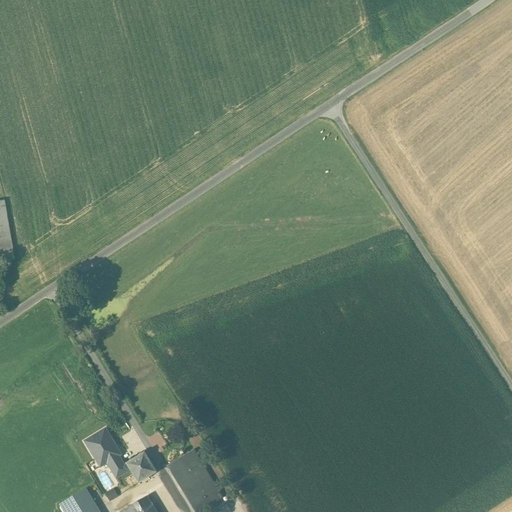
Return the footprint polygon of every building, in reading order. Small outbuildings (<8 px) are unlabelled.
[(4,202),(0,202),(0,234),(9,233),(4,202)] [(9,233),(0,234),(0,253),(12,251),(9,233)] [(12,251),(0,253),(0,263),(14,262),(12,251)] [(120,455),(105,430),(90,440),(94,445),(89,448),(101,467),(108,462),(117,478),(127,472),(127,471),(130,469),(128,465),(124,467),(118,456),(120,455)] [(210,511),(226,503),(194,451),(179,460),(195,487),(210,511)] [(146,456),(141,455),(137,457),(136,459),(128,464),(140,484),(157,474),(155,470),(157,468),(151,459),(149,461),(146,456)] [(195,487),(179,460),(168,466),(184,493),(195,487)] [(210,511),(195,487),(184,493),(195,511),(210,511)] [(104,492),(108,501),(116,497),(112,488),(104,492)] [(100,511),(86,489),(59,505),(63,511),(100,511)] [(155,511),(147,497),(129,508),(131,511),(155,511)]
